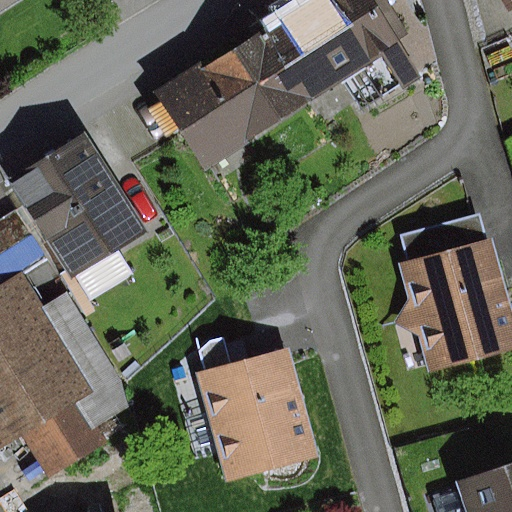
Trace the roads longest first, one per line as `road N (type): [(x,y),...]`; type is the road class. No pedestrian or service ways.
road 1 (residential): [(439,0),(471,124),(460,144),(341,229),(327,273),(385,511)]
road 2 (residential): [(0,140),(222,0)]
